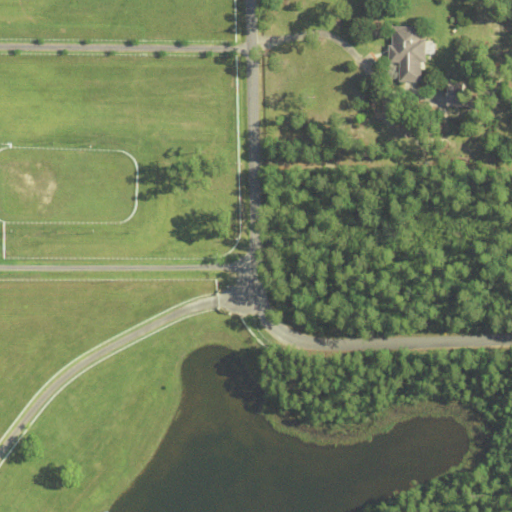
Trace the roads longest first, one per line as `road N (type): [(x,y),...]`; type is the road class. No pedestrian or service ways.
road 1 (residential): [(511,339),(314,344),(274,326),(258,267),(249,0)]
road 2 (residential): [(0,266),(258,267)]
